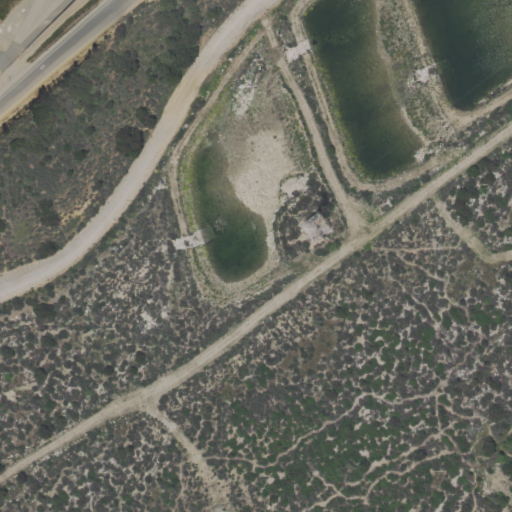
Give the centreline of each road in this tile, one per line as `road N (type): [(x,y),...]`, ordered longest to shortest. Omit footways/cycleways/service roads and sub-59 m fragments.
road 1 (residential): [(0,289),(76,246),(208,52),(257,0)]
road 2 (secondary): [(117,0),(0,105)]
